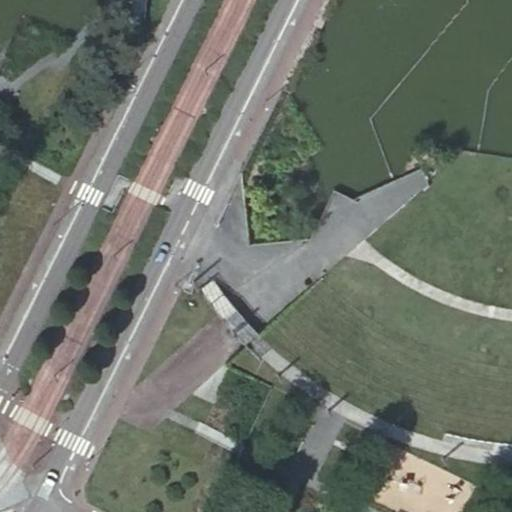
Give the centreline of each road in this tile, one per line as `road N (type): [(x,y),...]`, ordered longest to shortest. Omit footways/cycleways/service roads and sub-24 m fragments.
road 1 (tertiary): [(40,507),(287,0)]
road 2 (tertiary): [(187,0),(0,375)]
